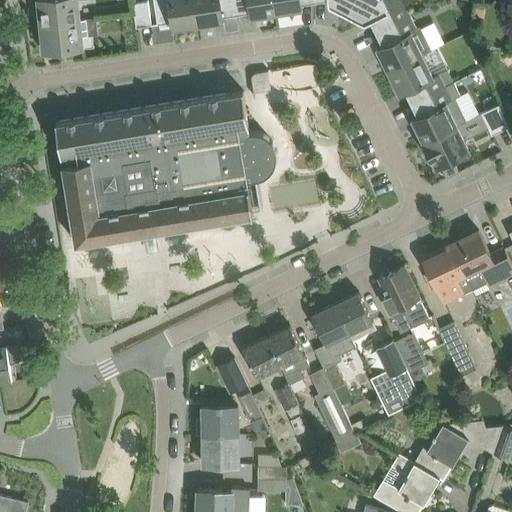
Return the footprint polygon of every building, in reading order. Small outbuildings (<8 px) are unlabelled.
[(38,0),(39,8),(37,8),(38,20),(41,20),(41,22),(81,18),(78,0),(38,0)] [(137,26),(138,26),(152,23),(148,0),(145,0),(133,2),(137,26)] [(199,23),(195,0),(154,0),(158,22),(171,20),(173,27),(177,27),(176,25),(181,24),(182,26),(199,23)] [(195,0),(199,23),(216,21),(215,19),(221,18),(221,20),(225,19),(224,12),(237,10),(235,0),(195,0)] [(235,0),(237,10),(250,8),(251,15),(255,15),(255,13),(260,12),(260,14),(277,11),(275,0),(235,0)] [(302,0),(304,0),(275,0),(277,11),(294,9),(294,7),(299,6),(299,8),(303,7),(302,0)] [(334,6),(347,13),(353,0),(328,0),(329,1),(335,4),(334,6)] [(371,19),(377,31),(411,14),(404,0),(353,0),(347,13),(360,20),(361,18),(368,21),(371,19)] [(381,54),(389,69),(432,48),(420,24),(417,26),(411,14),(377,31),(383,43),(377,46),(379,49),(380,48),(383,53),(381,54)] [(50,50),(83,46),(94,45),(93,35),(99,34),(97,16),(81,18),(41,22),(43,46),(49,45),(50,50)] [(433,44),(443,39),(434,19),(424,23),(433,44)] [(432,48),(389,69),(396,85),(398,84),(400,89),(399,90),(400,93),(407,90),(412,102),(454,81),(448,68),(434,75),(423,53),(432,48)] [(267,70),(257,71),(254,74),(253,78),(255,89),(270,87),(267,70)] [(423,140),(458,123),(467,119),(468,119),(456,96),(460,94),(454,81),(412,102),(418,114),(412,117),(414,120),(416,119),(418,124),(416,125),(423,140)] [(69,160),(63,161),(76,241),(221,217),(221,218),(254,213),(253,206),(263,205),(258,176),(260,175),(262,175),(271,170),(276,162),(278,154),(276,144),(271,137),(264,132),(255,129),(251,130),(244,89),(57,120),(62,152),(67,151),(69,160)] [(482,112),(492,133),(510,125),(499,103),(482,112)] [(471,149),(465,137),(458,123),(423,140),(433,162),(434,161),(435,164),(440,162),(441,164),(447,176),(460,170),(454,158),(471,149)] [(479,228),(448,243),(456,259),(460,257),(473,287),(488,282),(491,286),(508,278),(511,285),(511,261),(504,245),(491,252),(479,228)] [(446,301),(465,291),(473,287),(460,257),(456,259),(448,243),(423,255),(431,271),(426,273),(433,287),(437,285),(446,301)] [(384,296),(400,330),(401,332),(430,318),(420,296),(405,264),(380,276),(389,293),(384,296)] [(337,301),(354,337),(376,327),(372,320),(374,319),(368,308),(359,290),(337,301)] [(321,331),(327,342),(316,347),(324,365),(335,388),(346,383),(336,362),(342,359),(339,353),(357,345),(353,338),(354,337),(337,301),(312,313),(321,331)] [(0,345),(0,326),(4,326),(2,313),(0,313),(0,379),(13,378),(10,361),(7,344),(0,345)] [(469,351),(454,320),(438,327),(453,358),(469,351)] [(291,323),(267,334),(281,364),(290,382),(304,376),(301,369),(310,365),(307,358),(291,323)] [(396,339),(411,370),(421,365),(429,362),(414,331),(396,339)] [(281,364),(267,334),(244,346),(252,364),(258,375),(281,364)] [(411,370),(396,339),(395,336),(377,345),(387,368),(371,376),(388,413),(422,397),(414,381),(409,371),(411,370)] [(235,355),(220,362),(233,389),(248,382),(235,355)] [(337,439),(355,430),(335,388),(324,365),(310,372),(320,391),(315,393),(337,439)] [(421,365),(411,370),(409,371),(414,381),(421,378),(424,371),(421,365)] [(284,409),(287,408),(298,402),(289,383),(275,390),(284,409)] [(250,391),(239,396),(258,434),(270,431),(250,391)] [(298,402),(287,408),(291,417),(302,411),(298,402)] [(204,404),(204,432),(239,432),(239,403),(204,404)] [(456,428),(452,426),(444,421),(428,448),(424,445),(415,460),(414,460),(440,476),(444,478),(456,458),(469,437),(469,436),(494,451),(503,424),(487,425),(483,417),(460,420),(456,428)] [(511,452),(511,427),(503,424),(494,451),(511,457),(511,452)] [(239,432),(204,432),(204,462),(240,462),(239,432)] [(373,494),(406,511),(418,511),(440,476),(414,460),(415,460),(399,450),(398,451),(391,463),(407,473),(399,486),(383,477),(373,494)] [(258,476),(291,476),(287,465),(258,465),(258,476)] [(291,477),(291,476),(258,476),(258,490),(286,490),(286,503),(303,503),(300,495),(294,477),(291,477)] [(0,511),(26,511),(29,500),(0,492),(0,482),(1,480),(0,479),(0,511)] [(197,511),(249,511),(250,486),(233,486),(232,490),(199,488),(197,511)]
